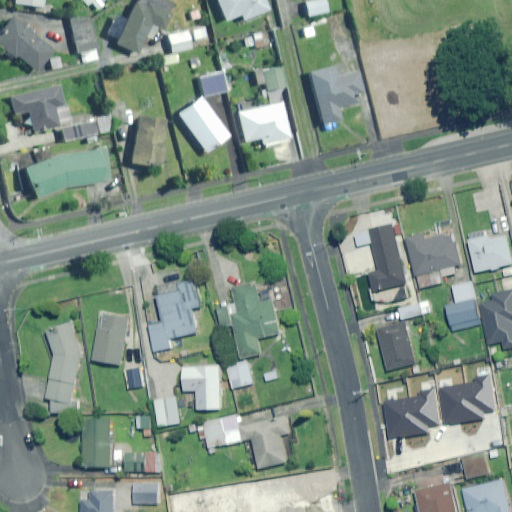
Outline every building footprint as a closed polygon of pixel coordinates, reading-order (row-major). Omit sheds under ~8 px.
[(95,10),(101,5),(99,2),(101,0),(77,0),(83,6),(88,2),(95,10)] [(161,0),(134,0),(133,3),(131,2),(122,20),(111,15),(102,35),(113,40),(111,45),(133,56),(142,38),(148,40),(153,28),(160,31),(168,14),(166,13),(170,4),(161,0)] [(265,10),(261,0),(212,0),(221,22),(237,15),(239,21),(265,10)] [(325,13),(322,0),(313,0),(302,3),(305,17),(325,13)] [(50,51),(7,16),(0,25),(0,51),(9,59),(12,57),(32,73),(50,51)] [(94,49),(95,49),(88,20),(64,16),(73,54),(79,53),(81,63),(96,60),(94,49)] [(188,31),(191,41),(203,38),(200,28),(188,31)] [(164,35),(168,54),(188,49),(184,31),(164,35)] [(243,47),(253,45),(253,49),(262,47),(259,33),(251,35),(251,37),(242,39),(243,47)] [(432,112),(456,71),(410,45),(386,86),(432,112)] [(161,66),(174,63),(173,54),(159,58),(161,66)] [(353,72),(333,77),(330,66),(305,73),(319,126),(338,121),(335,109),(355,103),(353,95),(359,93),(353,72)] [(284,88),(280,67),(251,73),(254,86),(262,84),(264,92),(284,88)] [(223,92),(219,72),(195,78),(200,98),(223,92)] [(60,106),(55,85),(4,97),(9,116),(23,112),(28,134),(55,127),(55,126),(67,123),(63,105),(60,106)] [(225,137),(197,98),(174,115),(202,154),(225,137)] [(287,139),(278,102),(233,113),(240,143),(256,139),(258,145),(260,145),(261,148),(285,143),(285,139),(287,139)] [(118,103),(107,105),(111,125),(122,123),(118,103)] [(393,103),(382,105),(387,124),(398,121),(393,103)] [(162,121),(134,116),(126,165),(156,170),(160,148),(158,148),(162,121)] [(57,129),(60,143),(108,131),(104,117),(57,129)] [(0,142),(0,158),(22,152),(18,138),(0,142)] [(53,156),(20,169),(32,200),(61,189),(99,184),(98,181),(107,180),(103,147),(93,149),(93,151),(53,156)] [(407,285),(395,237),(404,235),(401,223),(379,228),(354,234),(358,248),(372,244),(378,272),(368,274),(375,302),(383,300),(385,305),(401,301),(398,287),(407,285)] [(462,266),(453,229),(424,235),(407,240),(418,290),(443,284),(442,278),(457,275),(455,267),(462,266)] [(490,241),(488,232),(467,236),(475,274),(511,266),(511,261),(507,237),(490,241)] [(202,308),(195,281),(179,284),(181,293),(157,298),(163,326),(149,329),(154,353),(176,348),(173,339),(197,334),(192,310),(202,308)] [(281,335),(270,289),(261,291),(259,282),(231,289),(235,305),(232,306),(217,309),(222,331),(234,328),(241,360),(262,355),(258,340),(281,335)] [(482,326),(478,305),(477,305),(472,284),(453,288),(456,305),(446,307),(452,333),(482,326)] [(511,290),(493,294),(495,301),(478,305),(482,326),(487,346),(502,342),(503,347),(511,345),(511,290)] [(431,315),(428,303),(398,310),(401,322),(431,315)] [(128,320),(100,315),(93,362),(121,366),(128,320)] [(416,365),(406,322),(377,329),(387,372),(416,365)] [(79,418),(81,405),(71,403),(81,355),(70,323),(45,331),(53,357),(45,399),(52,401),(50,412),(79,418)] [(253,385),(247,363),(227,368),(232,390),(253,385)] [(221,410),(219,367),(181,369),(182,392),(197,392),(198,411),(221,410)] [(141,369),(125,371),(128,390),(143,388),(141,369)] [(277,370),(263,374),(266,383),(280,379),(277,370)] [(436,403),(411,395),(400,425),(404,451),(406,464),(424,461),(445,457),(442,440),(435,442),(431,420),(436,403)] [(158,427),(179,424),(177,409),(183,408),(182,399),(155,402),(158,427)] [(127,416),(116,417),(116,441),(127,441),(127,416)] [(148,445),(156,445),(156,438),(151,438),(151,416),(136,416),(136,431),(143,431),(143,438),(148,438),(148,445)] [(242,443),(237,417),(204,423),(209,449),(242,443)] [(112,421),(85,420),(83,467),(110,469),(112,421)] [(274,430),(272,420),(242,427),(246,443),(252,441),(259,470),(287,464),(281,437),(289,435),(287,427),(274,430)] [(130,453),(130,473),(160,473),(160,454),(130,453)] [(490,476),(486,454),(462,458),(465,480),(490,476)] [(509,511),(502,481),(462,491),(467,511),(509,511)] [(457,511),(451,483),(414,493),(419,511),(457,511)] [(144,505),(144,509),(151,510),(151,505),(159,505),(159,484),(133,484),(132,505),(144,505)] [(332,511),(332,510),(329,510),(328,503),(311,506),(311,504),(286,507),(264,491),(249,511),(332,511)] [(114,511),(115,493),(101,492),(101,493),(90,493),(90,499),(81,499),(80,511),(114,511)]
